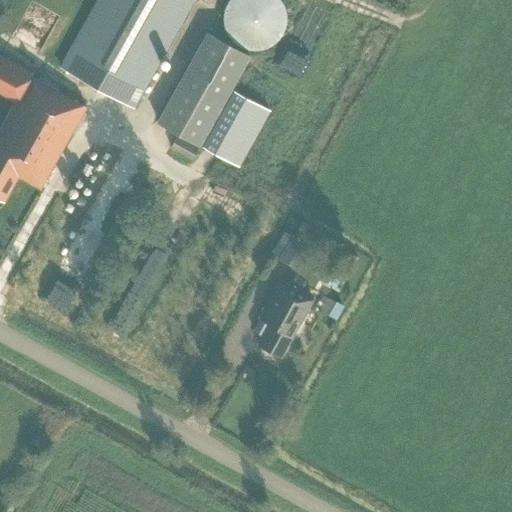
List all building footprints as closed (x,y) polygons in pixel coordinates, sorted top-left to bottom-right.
[(132,106),(191,0),(98,0),(62,66),(132,106)] [(249,49),(255,49),(261,49),(266,47),(271,45),(276,42),(279,38),(283,34),(285,29),(287,23),(287,18),(287,12),(285,7),(283,2),(281,0),(228,0),(228,1),(226,6),(224,12),(224,17),(224,23),(225,28),(228,33),(231,38),(235,41),(239,45),(244,47),(249,49)] [(199,145),(250,55),(206,30),(155,120),(199,145)] [(17,174),(40,187),(86,105),(30,75),(31,72),(0,54),(0,91),(15,100),(0,125),(0,198),(2,200),(10,183),(13,182),(17,174)] [(240,165),(271,109),(233,89),(202,145),(240,165)] [(191,158),(197,147),(174,135),(168,146),(191,158)] [(295,237),(283,230),(270,252),(282,259),(295,237)] [(348,277),(351,271),(345,267),(346,264),(331,256),(317,281),(333,290),(342,273),(348,277)] [(281,355),(304,313),(314,296),(280,278),(258,317),(259,318),(253,329),(262,334),(257,342),(281,355)]
